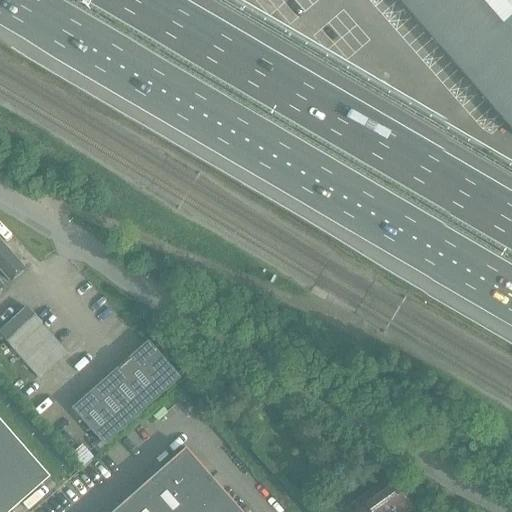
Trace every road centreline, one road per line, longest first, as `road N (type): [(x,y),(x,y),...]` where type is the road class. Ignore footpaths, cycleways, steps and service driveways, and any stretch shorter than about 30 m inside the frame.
road 1 (unclassified): [(0,198),(507,511)]
road 2 (motorway): [(19,0),(511,290)]
road 3 (motorway): [(511,233),(115,0)]
